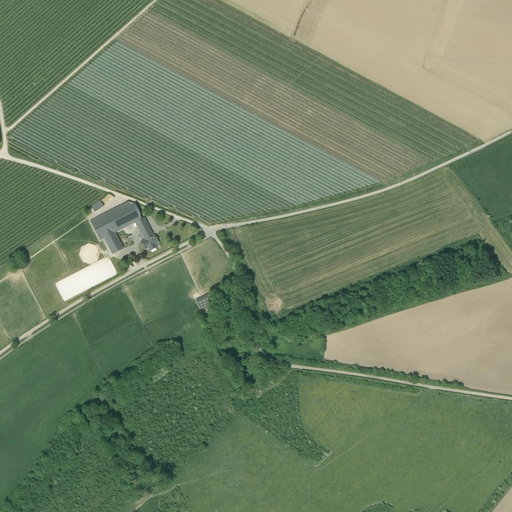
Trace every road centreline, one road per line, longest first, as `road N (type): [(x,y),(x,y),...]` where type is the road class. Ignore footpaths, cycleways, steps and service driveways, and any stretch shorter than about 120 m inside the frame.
road 1 (unclassified): [(511,398),(271,360),(255,342),(230,260),(208,231)]
road 2 (unclassified): [(208,231),(375,193),(511,131)]
road 3 (track): [(3,133),(152,0)]
road 4 (track): [(170,215),(0,156)]
road 5 (track): [(137,268),(0,352)]
